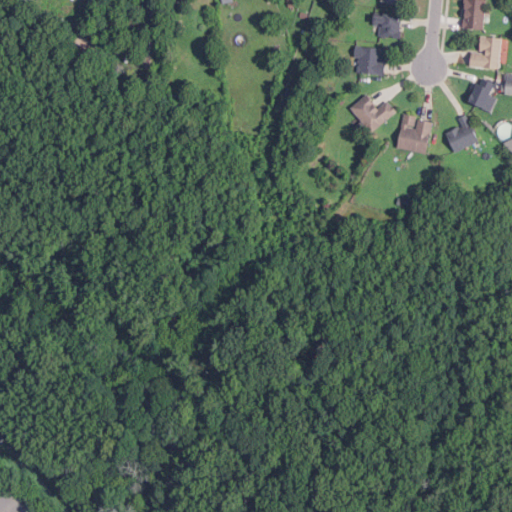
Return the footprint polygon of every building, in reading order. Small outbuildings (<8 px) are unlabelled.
[(466,0),(465,26),(485,28),(487,0),(466,0)] [(404,16),(376,13),(375,24),(381,25),(380,35),(402,38),(404,16)] [(501,67),(502,36),(482,35),(481,51),(473,51),(473,66),(501,67)] [(387,74),(387,46),(357,46),(357,74),(387,74)] [(511,94),(511,137),(511,146),(511,145),(511,74),(503,73),(501,93),(511,94)] [(497,83),(481,77),(471,101),(487,108),(497,83)] [(389,100),(380,107),(368,93),(352,107),(373,132),(399,111),(389,100)] [(428,153),(435,120),(406,114),(399,147),(428,153)] [(480,141),(469,114),(460,118),(463,125),(447,132),(456,151),(480,141)]
